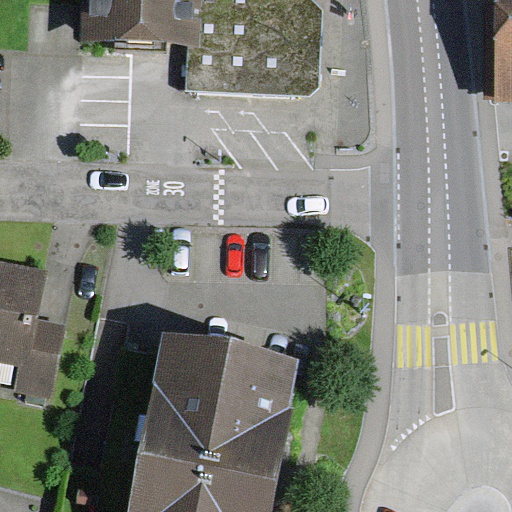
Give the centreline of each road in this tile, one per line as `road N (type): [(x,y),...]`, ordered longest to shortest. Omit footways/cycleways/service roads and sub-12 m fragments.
road 1 (residential): [(0,190),(438,206)]
road 2 (primary): [(438,206),(449,442)]
road 3 (primary): [(425,0),(438,206)]
